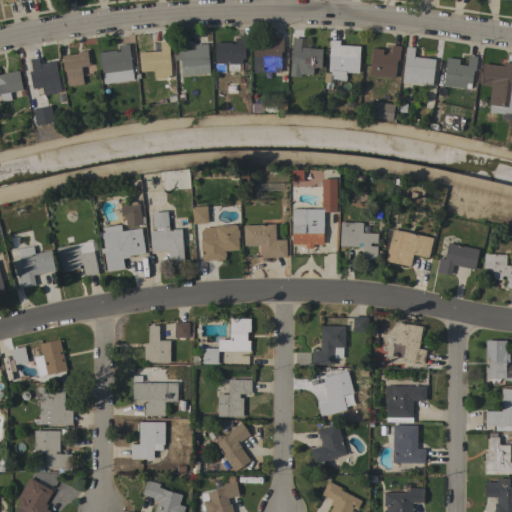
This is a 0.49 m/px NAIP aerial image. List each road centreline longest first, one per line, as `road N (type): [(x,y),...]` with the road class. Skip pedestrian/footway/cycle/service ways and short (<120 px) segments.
road 1 (residential): [(0,335),(105,308),(279,297),(511,320)]
road 2 (residential): [(0,38),(118,14),(337,17),(511,33)]
road 3 (residential): [(279,297),(279,507)]
road 4 (residential): [(105,308),(104,509)]
road 5 (residential): [(453,319),(449,511)]
